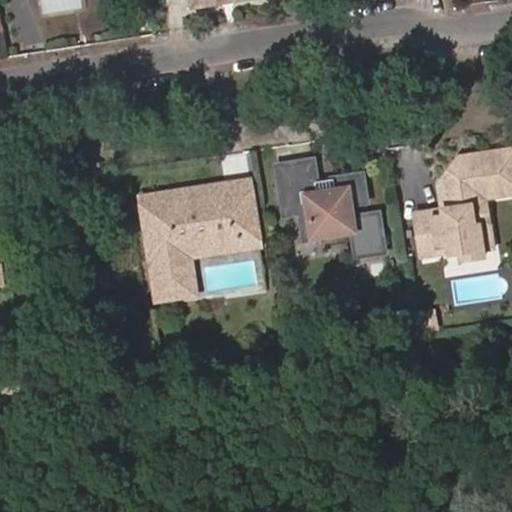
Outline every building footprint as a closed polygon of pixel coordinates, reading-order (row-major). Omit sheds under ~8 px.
[(476,197),(486,196),(511,191),(511,147),(459,156),(458,157),(461,165),(451,179),(442,181),(446,206),(418,211),(424,252),(452,248),(453,252),(487,246),(482,224),(477,225),(474,203),(476,197)] [(442,180),(442,181),(451,179),(461,165),(458,157),(442,180)] [(368,197),(364,172),(336,177),(318,179),(315,158),(281,163),(288,210),(311,207),(315,234),(356,228),(360,252),(386,248),(380,211),(370,213),(355,215),(353,200),(368,197)] [(256,202),(252,176),(142,193),(144,201),(228,188),(231,206),(256,202)] [(260,228),(256,202),(231,206),(228,188),(144,201),(158,296),(184,292),(176,241),(260,228)] [(495,245),(486,196),(476,197),(474,203),(477,225),(482,224),(487,246),(495,245)] [(262,242),(260,228),(176,241),(184,292),(198,290),(192,253),(262,242)]
